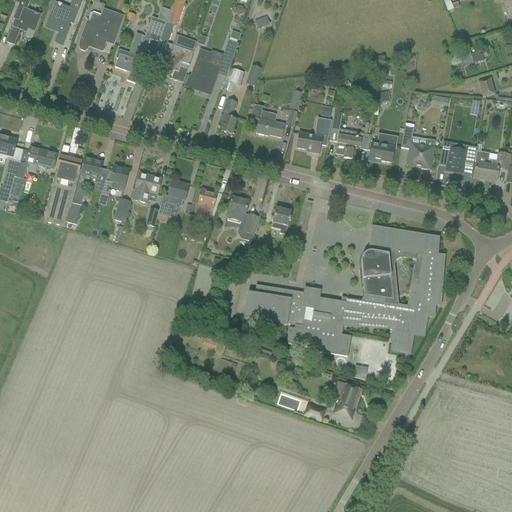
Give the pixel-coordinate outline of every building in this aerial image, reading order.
[(9,35),(5,44),(6,44),(14,47),(20,32),(27,34),(25,38),(31,40),(34,33),(34,34),(38,24),(41,16),(38,15),(34,13),(34,15),(26,12),(30,0),(14,0),(13,3),(18,5),(12,20),(14,21),(9,35)] [(48,21),(45,27),(58,33),(54,44),(61,47),(61,48),(62,48),(66,39),(70,29),(67,28),(69,24),(73,26),(82,0),(72,0),(69,10),(61,7),(61,6),(58,5),(54,3),(51,11),(48,21)] [(159,44),(150,68),(154,69),(161,72),(162,74),(164,76),(166,77),(169,77),(171,75),(172,72),(178,74),(181,64),(188,66),(192,57),(193,54),(190,53),(167,45),(173,27),(175,24),(177,24),(184,5),(173,2),(169,12),(168,16),(168,17),(166,24),(159,44)] [(117,60),(114,69),(129,74),(127,82),(126,81),(126,82),(135,85),(134,84),(138,75),(150,41),(159,44),(166,24),(168,17),(168,16),(169,12),(161,9),(157,21),(151,19),(144,39),(142,38),(135,57),(119,51),(118,52),(115,59),(116,60),(117,60)] [(113,46),(123,17),(102,10),(99,16),(92,13),(90,14),(88,22),(87,21),(79,44),(80,45),(79,48),(80,51),(84,52),(87,50),(88,48),(102,53),(105,43),(113,46)] [(255,22),(258,30),(269,26),(266,17),(255,22)] [(232,33),(230,40),(237,42),(240,36),(232,33)] [(230,43),(222,64),(231,67),(238,46),(230,43)] [(189,78),(185,88),(194,91),(195,89),(199,90),(199,93),(210,97),(220,69),(208,65),(212,56),(200,52),(190,79),(189,78)] [(449,56),(453,68),(461,65),(461,67),(483,62),(481,53),(470,55),(470,54),(465,56),(465,57),(459,58),(457,53),(449,56)] [(251,67),(248,76),(257,79),(260,70),(251,67)] [(227,79),(226,82),(232,85),(239,87),(244,74),(230,70),(227,79)] [(478,83),(482,98),(494,95),(490,80),(478,83)] [(440,99),(439,106),(446,108),(448,100),(440,99)] [(220,132),(231,136),(234,127),(236,121),(231,120),(236,104),(227,101),(222,116),(219,126),(222,127),(220,132)] [(266,136),(280,140),(283,127),(273,125),(275,116),(261,113),(262,109),(253,106),(250,119),(259,121),(255,135),(265,138),(266,136)] [(319,116),(329,117),(329,110),(320,109),(319,116)] [(361,142),(362,136),(339,132),(342,115),(342,112),(334,111),(329,142),(336,143),(334,156),(343,158),(343,160),(351,162),(353,151),(352,151),(352,148),(360,149),(361,142)] [(285,127),(293,129),(297,114),(289,112),(285,127)] [(311,152),(310,154),(319,156),(321,147),(326,148),(331,122),(323,121),(321,127),(319,127),(318,132),(315,131),(314,137),(298,135),(295,150),(311,152)] [(362,129),(361,135),(367,136),(370,125),(365,124),(364,130),(362,129)] [(406,165),(418,167),(417,169),(429,171),(433,150),(434,142),(426,141),(424,148),(410,145),(412,131),(404,129),(402,140),(400,150),(409,151),(406,165)] [(379,161),(379,162),(391,164),(393,150),(395,150),(397,139),(378,135),(376,147),(371,146),(368,160),(375,161),(375,160),(379,161)] [(370,137),(362,136),(361,142),(360,149),(359,151),(368,152),(370,137)] [(0,156),(6,158),(6,156),(12,158),(16,142),(0,137),(0,156)] [(441,151),(438,167),(444,168),(443,173),(459,176),(461,164),(473,167),(476,149),(451,144),(449,152),(442,151),(441,151)] [(29,150),(27,159),(26,163),(53,170),(56,157),(29,150)] [(476,163),(473,179),(496,183),(498,170),(507,172),(508,167),(510,156),(498,154),(497,156),(496,162),(488,161),(489,155),(480,153),(476,153),(474,163),(476,163)] [(74,191),(79,172),(82,163),(59,157),(42,223),(64,228),(65,223),(75,226),(80,207),(76,206),(70,205),(74,191)] [(94,191),(101,193),(106,172),(100,171),(102,165),(84,160),(81,173),(79,172),(74,191),(70,205),(76,206),(78,198),(80,199),(84,195),(84,191),(83,190),(86,178),(96,180),(94,191)] [(0,188),(0,202),(7,205),(8,202),(12,184),(14,178),(16,179),(20,165),(13,163),(11,162),(9,162),(2,189),(0,188)] [(26,167),(20,165),(16,179),(14,178),(12,184),(22,186),(24,181),(22,181),(26,167)] [(106,172),(101,193),(100,197),(108,199),(109,193),(110,193),(110,192),(109,191),(111,183),(118,184),(116,191),(123,193),(128,173),(127,173),(122,172),(122,170),(114,168),(112,175),(107,173),(106,172)] [(150,195),(157,197),(161,180),(139,174),(132,201),(147,206),(150,195)] [(158,213),(158,215),(170,218),(175,220),(178,208),(180,209),(182,201),(184,202),(186,197),(188,187),(171,183),(167,198),(162,197),(161,203),(158,213)] [(197,218),(206,220),(207,216),(209,209),(213,210),(215,204),(217,195),(201,191),(198,200),(196,206),(200,207),(198,214),(197,218)] [(226,220),(242,224),(244,224),(242,234),(253,237),(257,219),(245,216),(248,203),(231,198),(229,208),(226,220)] [(124,223),(129,204),(120,201),(114,221),(124,223)] [(145,227),(154,229),(158,212),(150,210),(145,227)] [(279,232),(279,235),(285,237),(289,222),(290,222),(290,220),(289,220),(291,214),(275,210),(270,230),(279,232)] [(187,215),(181,236),(192,238),(197,218),(187,215)] [(363,255),(362,257),(361,258),(361,260),(360,261),(360,264),(364,297),(366,297),(365,304),(347,301),(347,300),(341,299),(340,303),(315,299),(316,292),(305,290),(304,294),(255,287),(254,295),(247,294),(243,321),(286,327),(286,326),(294,328),(294,330),(288,329),(286,346),(316,351),(316,354),(347,359),(350,338),(341,336),(343,326),(358,328),(358,327),(363,327),(363,328),(374,330),(374,328),(378,329),(394,332),(390,352),(409,355),(412,336),(422,338),(423,333),(424,333),(427,317),(432,318),(434,306),(438,307),(441,291),(440,290),(442,275),(441,275),(444,257),(437,257),(438,239),(372,229),(369,247),(372,248),(371,253),(370,253),(367,253),(366,253),(364,255),(363,255)] [(202,346),(215,350),(217,342),(205,338),(202,346)] [(352,379),(365,381),(366,374),(354,372),(352,379)] [(339,398),(333,415),(350,421),(360,391),(337,383),(333,396),(339,398)] [(304,417),(320,423),(324,412),(308,406),(304,417)]
